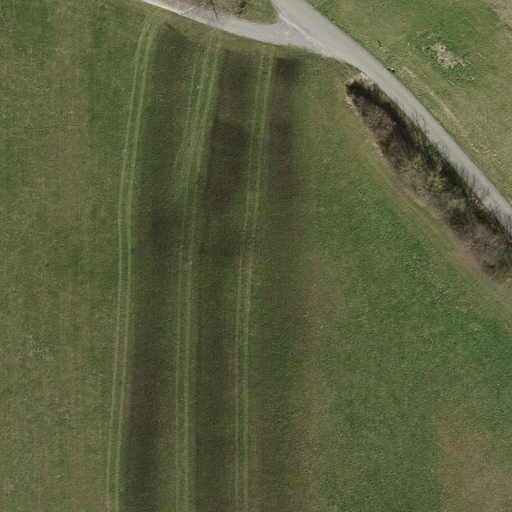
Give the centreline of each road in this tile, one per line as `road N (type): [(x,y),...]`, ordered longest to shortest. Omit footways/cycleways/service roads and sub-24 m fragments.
road 1 (unclassified): [(301,0),(379,71),(511,221)]
road 2 (track): [(324,20),(254,27),(165,0)]
